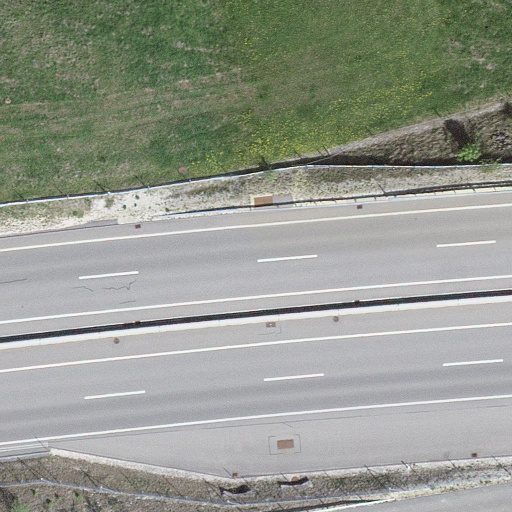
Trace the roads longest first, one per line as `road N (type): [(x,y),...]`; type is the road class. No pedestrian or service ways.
road 1 (motorway): [(511,239),(0,288)]
road 2 (motorway): [(0,407),(511,359)]
